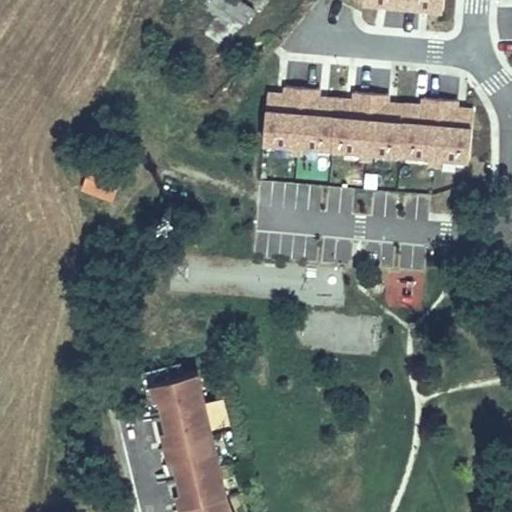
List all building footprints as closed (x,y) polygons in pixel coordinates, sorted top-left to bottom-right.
[(234,0),(211,0),(209,4),(244,26),(254,13),(234,0)] [(463,149),(467,108),(449,106),(450,98),(451,90),(418,86),(417,94),(416,103),(381,99),(381,91),(382,83),(349,79),(348,87),(348,96),(312,92),(313,84),(314,76),(280,72),(280,80),(279,89),(261,87),(256,128),(463,149)] [(279,89),(280,80),(272,79),(262,78),(261,87),(279,89)] [(348,96),(348,87),(313,84),(312,92),(348,96)] [(416,103),(417,94),(381,91),(381,99),(416,103)] [(467,108),(468,99),(450,98),(449,106),(467,108)] [(89,163),(80,188),(112,199),(121,174),(89,163)] [(412,303),(413,282),(387,280),(385,300),(412,303)] [(182,347),(143,356),(150,387),(164,384),(167,394),(153,397),(165,450),(179,447),(181,456),(167,459),(178,511),(237,511),(224,476),(198,356),(185,359),(182,347)]
